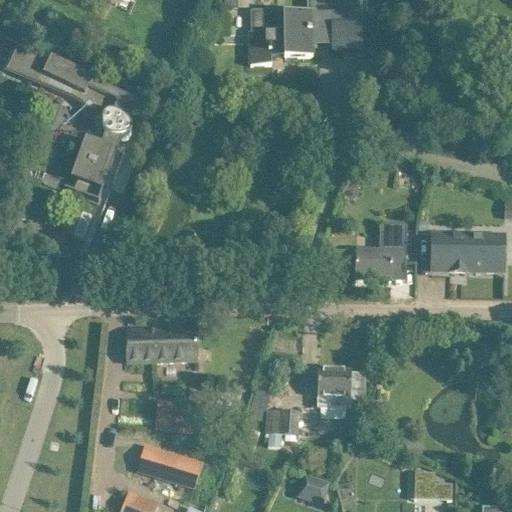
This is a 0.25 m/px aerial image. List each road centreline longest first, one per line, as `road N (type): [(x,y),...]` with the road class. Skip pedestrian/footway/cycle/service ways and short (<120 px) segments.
road 1 (residential): [(511,319),(67,315)]
road 2 (residential): [(67,315),(7,511)]
